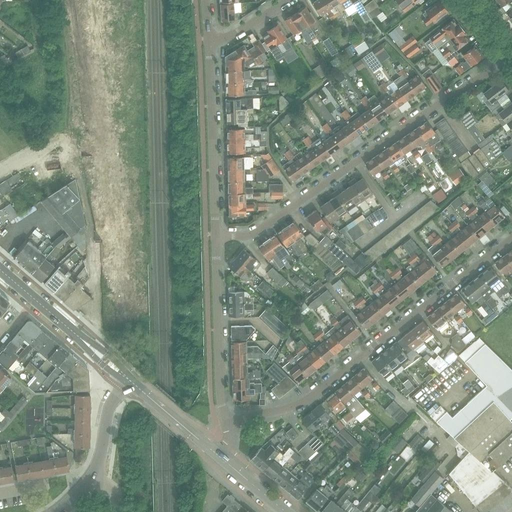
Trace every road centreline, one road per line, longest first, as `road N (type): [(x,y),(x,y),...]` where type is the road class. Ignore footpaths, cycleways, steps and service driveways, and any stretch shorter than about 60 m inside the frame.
road 1 (residential): [(510,57),(256,232),(215,237)]
road 2 (residential): [(228,424),(309,398),(511,239)]
road 3 (residential): [(215,237),(208,40)]
road 4 (residential): [(228,424),(220,398),(215,237)]
road 5 (tertiary): [(128,381),(0,268)]
